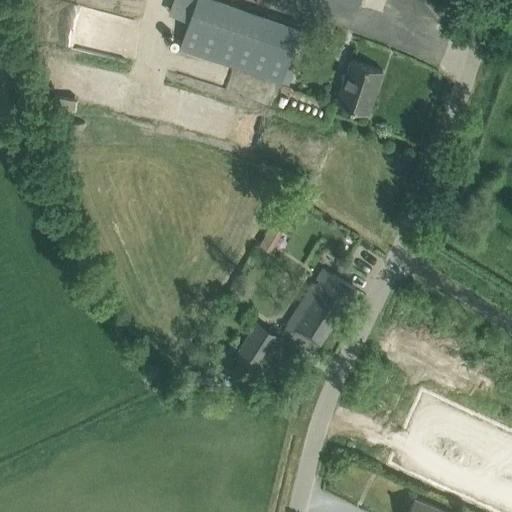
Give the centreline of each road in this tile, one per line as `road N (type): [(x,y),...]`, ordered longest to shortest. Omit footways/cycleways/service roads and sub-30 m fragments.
road 1 (unclassified): [(394,259),(491,0)]
road 2 (unclassified): [(295,511),(326,400),(394,259)]
road 3 (unclassified): [(511,328),(394,259)]
